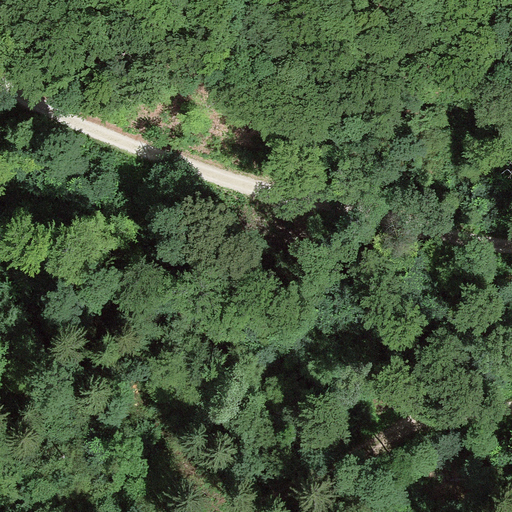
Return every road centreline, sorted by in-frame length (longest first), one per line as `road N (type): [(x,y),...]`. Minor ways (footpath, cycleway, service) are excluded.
road 1 (track): [(0,83),(159,159),(311,205),(511,249)]
road 2 (track): [(387,511),(376,441),(256,511)]
road 3 (track): [(376,441),(439,415),(511,409)]
